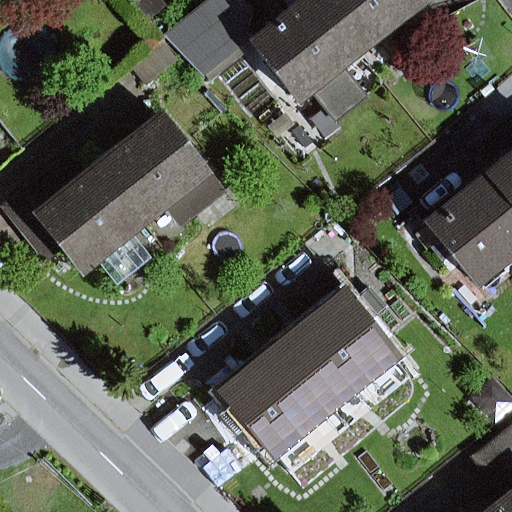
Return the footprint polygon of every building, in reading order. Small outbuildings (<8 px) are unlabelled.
[(247,36),(217,0),(208,0),(167,33),(201,74),(247,36)] [(364,98),(339,65),(358,50),(321,3),(319,0),(306,0),(250,43),(295,101),(309,90),(334,122),(364,98)] [(324,0),(321,3),(358,50),(374,37),(392,61),(437,26),(417,0),(324,0)] [(133,71),(145,86),(175,60),(163,46),(133,71)] [(116,167),(109,157),(98,166),(140,221),(164,202),(179,222),(217,192),(159,118),(120,149),(127,158),(116,167)] [(511,119),(493,135),(511,159),(485,180),(511,213),(511,119)] [(60,244),(79,269),(94,257),(129,230),(140,221),(98,166),(86,175),(93,184),(82,192),(59,162),(13,199),(36,227),(25,236),(43,258),(60,244)] [(450,255),(471,281),(511,248),(511,213),(485,180),(427,227),(439,242),(450,255)] [(25,236),(36,227),(13,199),(2,207),(25,236)] [(116,286),(151,258),(129,230),(94,257),(116,286)] [(442,262),(450,255),(439,242),(431,248),(442,262)] [(392,355),(343,295),(302,329),(310,339),(290,355),(330,405),(392,355)] [(290,355),(310,339),(302,329),(260,362),(268,372),(290,355)] [(269,454),(330,405),(290,355),(268,372),(260,362),(220,394),(269,454)] [(511,511),(511,427),(473,458),(506,499),(489,511),(511,511)]
